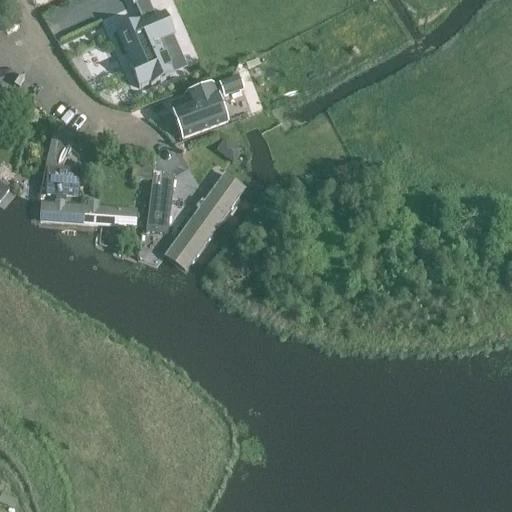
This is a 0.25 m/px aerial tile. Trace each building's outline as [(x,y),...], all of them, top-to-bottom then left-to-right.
[(141,21),(118,32),(127,53),(130,52),(135,63),(130,65),(141,89),(152,84),(153,85),(176,75),(162,42),(176,36),(166,12),(157,16),(149,0),(131,0),(135,7),(137,6),(144,22),(142,23),(141,21)] [(188,106),(173,112),(184,142),(231,125),(221,100),(245,92),(239,77),(219,85),(219,86),(216,87),(215,86),(185,97),(188,106)] [(226,139),(217,152),(235,165),(244,153),(226,139)] [(81,170),(48,168),(46,197),(79,199),(81,170)] [(165,239),(174,179),(155,176),(147,237),(165,239)] [(225,176),(166,259),(187,274),(246,191),(225,176)] [(0,182),(0,205),(11,191),(0,182)] [(137,230),(138,211),(41,204),(40,223),(137,230)]
